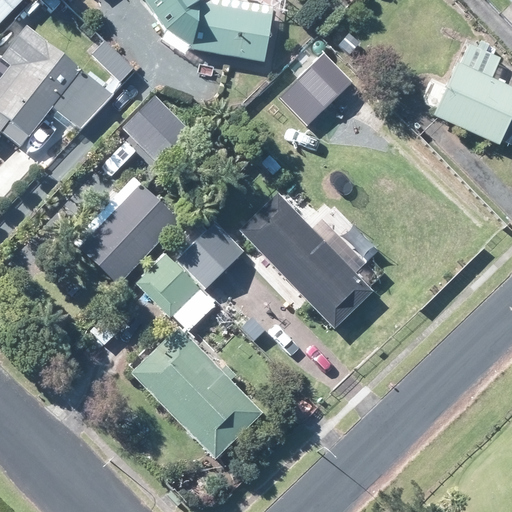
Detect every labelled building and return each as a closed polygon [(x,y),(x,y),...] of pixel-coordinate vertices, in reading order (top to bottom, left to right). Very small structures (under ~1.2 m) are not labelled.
[(0,0),(0,26),(0,27),(26,0),(0,0)] [(45,3),(54,11),(56,12),(62,4),(57,0),(36,0),(27,10),(33,16),(45,3)] [(148,0),(171,31),(197,51),(219,54),(268,61),(275,13),(204,2),(207,0),(148,0)] [(60,13),(55,12),(52,12),(50,13),(48,14),(45,15),(43,17),(42,19),(41,22),(40,24),(40,27),(40,29),(41,32),(42,34),(43,37),(45,39),(47,40),(49,41),(52,42),(54,43),(57,43),(59,42),(62,41),(64,40),(66,38),(68,36),(69,34),(70,32),(71,29),(71,26),(70,24),(70,21),(68,19),(67,17),(65,15),(63,14),(60,13)] [(334,37),(353,53),(362,42),(342,26),(334,37)] [(110,91),(102,85),(30,27),(6,59),(15,66),(4,80),(0,76),(0,137),(5,131),(22,145),(24,146),(56,107),(76,123),(88,132),(116,96),(110,91)] [(300,82),(329,111),(356,84),(327,55),(300,82)] [(219,65),(179,61),(177,80),(217,84),(219,65)] [(504,145),(511,126),(511,85),(461,64),(452,84),(438,117),(504,145)] [(165,168),(198,136),(158,97),(126,129),(128,131),(165,168)] [(272,186),(277,181),(277,173),(272,169),(265,169),(260,174),(260,181),(265,186),(272,186)] [(184,222),(178,216),(146,186),(85,250),(122,286),(184,222)] [(210,225),(231,202),(221,193),(200,216),(210,225)] [(326,221),(323,223),(316,230),(282,194),(244,231),(256,243),(309,299),(339,330),(377,293),(358,274),(368,264),(326,221)] [(247,253),(231,237),(220,225),(181,262),(208,290),(217,281),(242,258),(247,253)] [(219,305),(178,264),(170,255),(166,259),(140,284),(146,290),(163,307),(173,318),(176,316),(191,332),(199,325),(219,305)] [(266,413),(235,381),(183,328),(139,372),(136,375),(219,459),(266,413)] [(308,407),(287,386),(273,400),(294,421),(308,407)]
